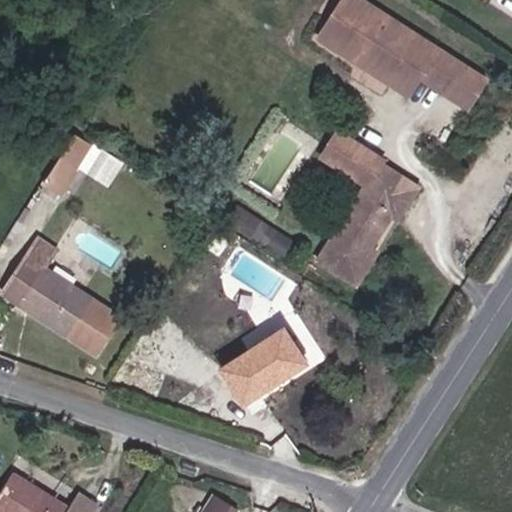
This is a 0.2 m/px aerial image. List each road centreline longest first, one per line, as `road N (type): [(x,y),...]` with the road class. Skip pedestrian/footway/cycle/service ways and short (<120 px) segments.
road 1 (unclassified): [(0,381),(375,503)]
road 2 (secondary): [(511,293),(375,503)]
